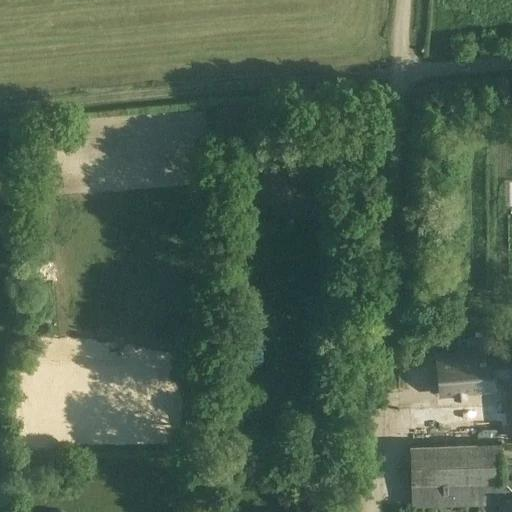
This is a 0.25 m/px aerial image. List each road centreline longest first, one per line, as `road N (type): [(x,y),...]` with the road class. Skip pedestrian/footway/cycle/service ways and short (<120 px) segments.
road 1 (track): [(371,511),(398,73)]
road 2 (track): [(0,105),(398,73)]
